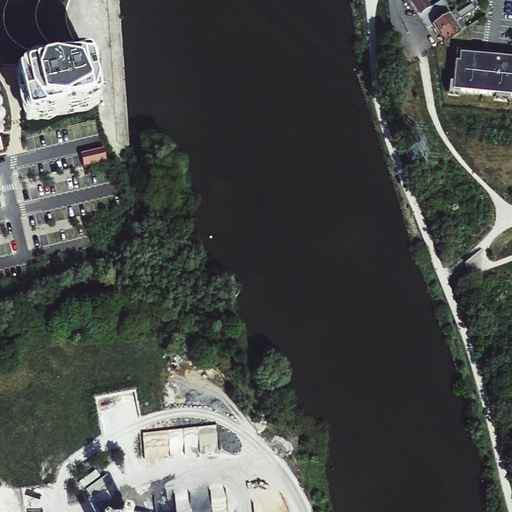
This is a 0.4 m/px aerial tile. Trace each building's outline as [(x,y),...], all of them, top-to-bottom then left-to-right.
[(411,0),(430,26),(433,24),(452,11),(445,0),(440,0),(433,4),(430,0),(411,0)] [(457,8),(452,11),(433,24),(439,32),(457,21),(464,16),(475,9),(470,3),(459,10),(457,8)] [(464,16),(457,21),(460,26),(467,22),(464,16)] [(460,26),(457,21),(439,32),(445,41),(470,25),(467,22),(460,26)] [(102,112),(89,55),(18,72),(11,74),(19,104),(25,130),(102,112)] [(511,97),(511,59),(460,55),(459,64),(455,63),(452,92),(511,97)] [(106,148),(84,153),(86,166),(109,161),(106,148)] [(142,430),(143,458),(186,455),(186,449),(218,447),(217,426),(142,430)]
